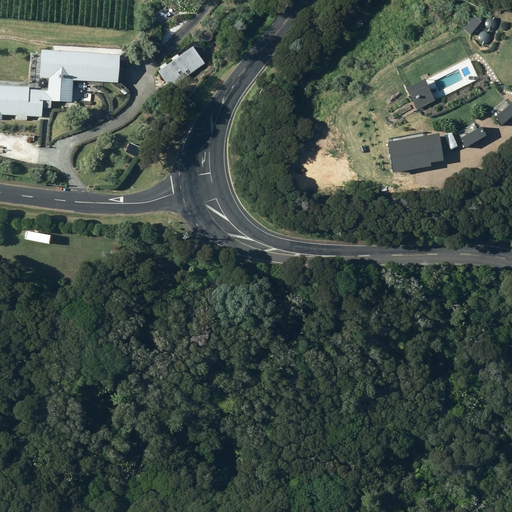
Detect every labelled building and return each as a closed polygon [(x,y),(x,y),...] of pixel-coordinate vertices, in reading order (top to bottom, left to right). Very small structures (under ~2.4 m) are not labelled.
[(483,21),(476,16),(463,31),(469,37),(483,21)] [(484,22),(484,23),(484,25),(484,26),(484,27),(485,29),(486,30),(487,30),(488,31),(489,31),(491,32),(492,32),(493,31),(495,31),(496,30),(497,29),(498,28),(498,27),(499,26),(499,25),(499,23),(499,22),(498,21),(498,20),(497,19),(496,18),(495,17),(493,17),(492,16),(491,16),(489,17),(488,17),(487,18),(486,19),(485,20),(484,21),(484,22)] [(476,37),(475,39),(475,40),(476,41),(476,43),(477,44),(478,45),(479,46),(480,46),(481,47),(482,47),(484,47),(485,47),(486,46),(488,46),(489,45),(489,44),(490,42),(491,41),(491,40),(491,39),(491,37),(490,36),(489,35),(488,34),(487,33),(486,32),(485,32),(484,32),(482,32),(481,32),(480,32),(479,33),(478,34),(477,35),(476,36),(476,37)] [(183,50),(158,69),(171,85),(205,59),(199,52),(203,49),(193,37),(181,46),(183,50)] [(42,89),(27,88),(28,84),(0,82),(0,116),(1,117),(1,113),(40,115),(41,96),(69,98),(70,75),(114,77),(115,49),(40,45),(38,73),(48,73),(47,89),(42,89)] [(511,102),(494,118),(502,126),(511,117),(511,102)] [(481,127),(460,139),(465,148),(486,136),(481,127)] [(126,151),(137,156),(141,147),(130,142),(126,151)]
